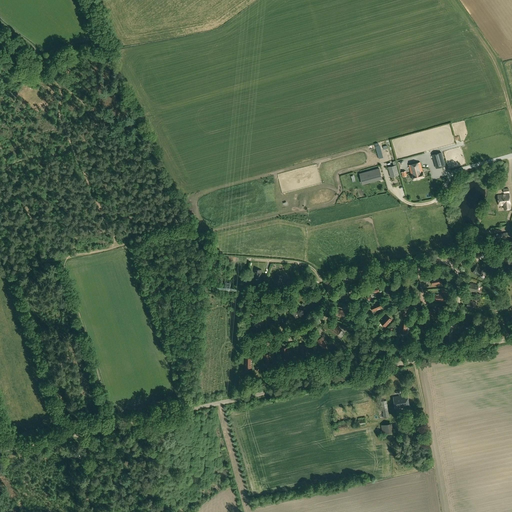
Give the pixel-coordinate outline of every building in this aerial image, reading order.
[(441,153),(434,155),(437,167),(445,165),(441,153)] [(411,173),(412,176),(413,175),(414,180),(425,177),(420,162),(409,165),(411,173)] [(396,165),(388,167),(391,177),(399,175),(396,165)] [(366,183),(382,179),(379,169),(363,173),(366,183)] [(506,208),(511,207),(510,194),(498,195),(499,205),(503,205),(503,208),(506,208)] [(497,266),(495,258),(492,259),(492,260),(488,261),(490,268),(497,266)] [(483,271),(476,266),(475,269),(473,273),(479,277),(483,271)] [(261,270),(258,270),(254,270),(253,277),(261,278),(261,270)] [(283,277),(280,275),(280,276),(276,275),(274,282),(280,284),(283,277)] [(478,285),(470,283),(470,286),(470,287),(469,291),(477,292),(478,285)] [(316,296),(309,295),(307,302),(315,304),(316,300),(315,300),(316,296)] [(476,302),(468,300),(467,303),(468,304),(467,307),(474,309),(476,302)] [(382,308),(380,302),(371,306),(372,306),(374,311),(373,311),(378,310),(378,309),(379,308),(380,309),(382,308)] [(293,319),(296,317),(300,315),(297,308),(290,311),(293,319)] [(432,308),(428,313),(436,319),(436,318),(435,318),(439,313),(439,314),(440,314),(436,311),(435,311),(434,310),(434,309),(432,308)] [(341,310),(338,309),(336,315),(346,318),(345,317),(346,312),(347,312),(343,311),(341,310)] [(273,324),(276,323),(280,322),(278,315),(271,316),(273,324)] [(392,320),(387,315),(381,323),(381,322),(385,326),(385,327),(388,323),(390,322),(392,320)] [(471,318),(463,316),(462,319),(463,319),(462,323),(469,325),(471,318)] [(250,327),(254,327),(253,326),(257,326),(256,318),(249,319),(250,327)] [(422,319),(416,322),(420,330),(421,330),(420,330),(425,327),(426,328),(424,323),(424,324),(423,322),(422,319)] [(333,324),(330,329),(338,335),(337,334),(340,330),(341,330),(337,327),(337,328),(336,326),(333,324)] [(322,337),(317,340),(322,348),(326,345),(327,346),(327,345),(325,341),(324,341),(323,340),(324,339),(322,337)] [(305,344),(299,346),(301,355),(302,355),(301,354),(307,353),(307,354),(306,349),(305,347),(306,347),(305,344)] [(270,353),(264,355),(267,364),(272,362),(272,363),(273,363),(271,358),(270,356),(271,356),(270,353)] [(410,407),(408,395),(394,397),(396,409),(410,407)] [(389,417),(386,400),(380,401),(382,408),(378,409),(379,417),(383,416),(383,418),(389,417)] [(385,431),(394,430),(393,423),(384,423),(385,431)]
